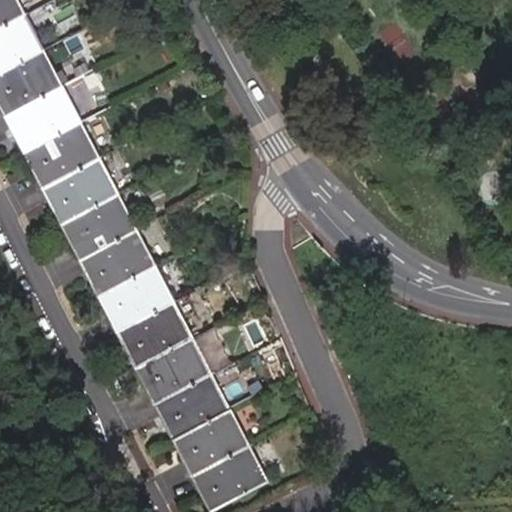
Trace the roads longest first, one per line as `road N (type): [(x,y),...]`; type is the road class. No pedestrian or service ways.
road 1 (residential): [(294,511),(371,463),(268,239),(276,195),(294,165)]
road 2 (residential): [(0,164),(172,511)]
road 3 (unclassified): [(294,165),(386,261),(447,293),(511,306)]
road 4 (unclassified): [(200,0),(294,165)]
